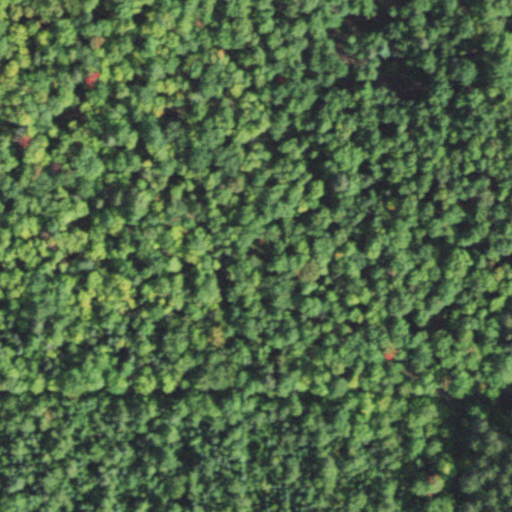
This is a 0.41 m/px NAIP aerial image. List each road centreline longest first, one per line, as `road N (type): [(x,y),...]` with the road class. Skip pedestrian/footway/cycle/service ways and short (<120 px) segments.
road 1 (track): [(511,390),(0,388)]
road 2 (track): [(451,392),(430,511)]
